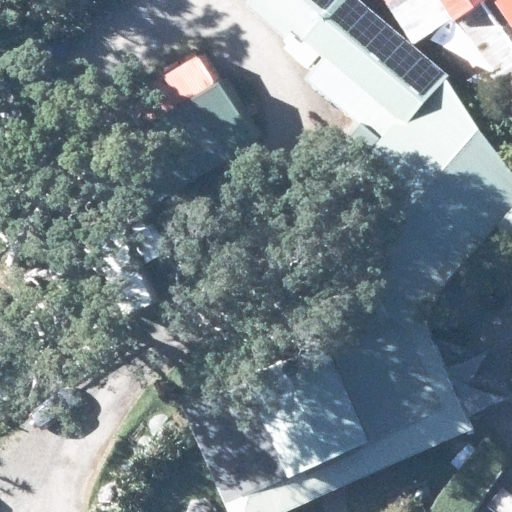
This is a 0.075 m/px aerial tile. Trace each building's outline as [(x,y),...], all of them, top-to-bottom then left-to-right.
[(511,146),(459,67),(422,35),(382,0),(269,0),(302,28),(309,20),(342,48),(321,73),(391,135),(363,167),(345,150),(319,179),(346,203),(331,221),(433,306),(508,222),(511,226),(511,146)] [(511,21),(499,0),(403,0),(425,35),(469,10),(507,71),(511,68),(511,21)] [(236,76),(102,153),(135,210),(271,135),(236,76)] [(0,347),(22,328),(0,303),(0,347)] [(198,405),(237,495),(455,405),(416,313),(198,405)]
